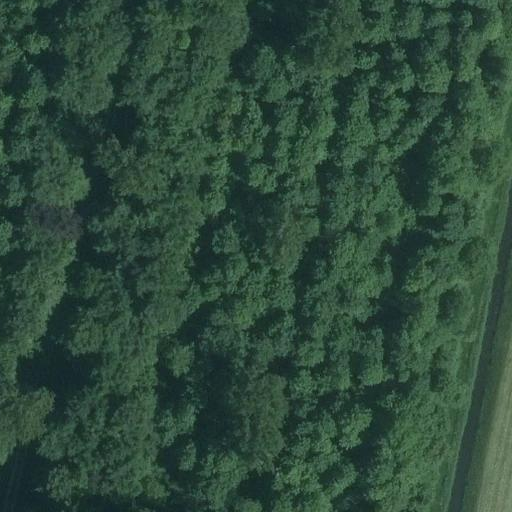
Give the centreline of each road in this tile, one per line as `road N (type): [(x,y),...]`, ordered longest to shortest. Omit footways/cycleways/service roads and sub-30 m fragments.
road 1 (track): [(4,511),(138,0)]
road 2 (track): [(432,511),(511,103)]
road 3 (track): [(511,73),(200,0)]
road 4 (track): [(213,511),(15,473)]
